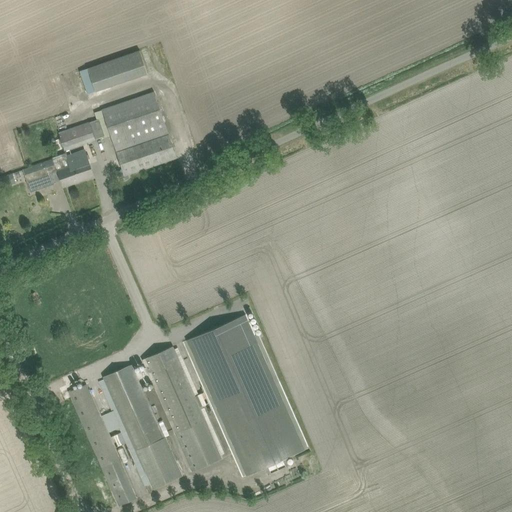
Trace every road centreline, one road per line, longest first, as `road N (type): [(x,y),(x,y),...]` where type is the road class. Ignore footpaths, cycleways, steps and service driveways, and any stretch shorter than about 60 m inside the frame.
road 1 (unclassified): [(0,267),(511,35)]
road 2 (unclassified): [(81,511),(0,323)]
